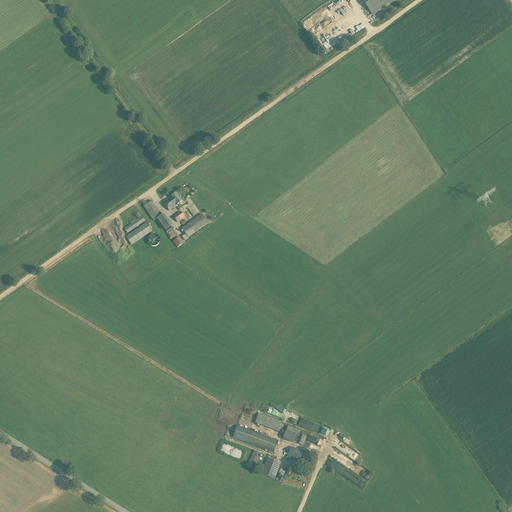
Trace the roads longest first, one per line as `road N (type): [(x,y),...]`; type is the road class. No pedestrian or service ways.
road 1 (track): [(0,296),(419,0)]
road 2 (track): [(175,172),(48,0)]
road 3 (unclassified): [(122,511),(0,435)]
